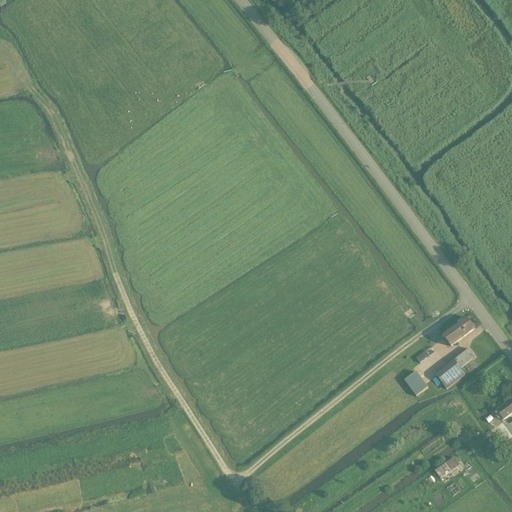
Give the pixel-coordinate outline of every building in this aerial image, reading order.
[(451,347),(475,330),(466,318),(442,335),(451,347)] [(459,357),(436,376),(447,390),(466,375),(461,369),(475,357),(469,349),(459,357)] [(426,351),(416,358),(420,364),(430,357),(426,351)] [(417,398),(428,389),(416,373),(404,382),(417,398)] [(504,420),(511,413),(511,399),(508,403),(497,412),(495,413),(497,416),(499,414),(504,420)] [(455,458),(435,472),(441,480),(461,466),(455,458)]
